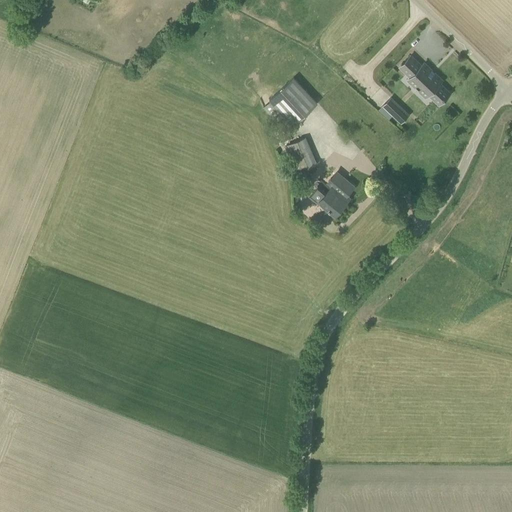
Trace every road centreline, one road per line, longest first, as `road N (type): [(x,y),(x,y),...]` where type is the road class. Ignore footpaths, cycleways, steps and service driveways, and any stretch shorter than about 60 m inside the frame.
road 1 (unclassified): [(304,511),(310,393),(324,338),(440,208),(506,90)]
road 2 (unclassified): [(506,90),(413,0)]
